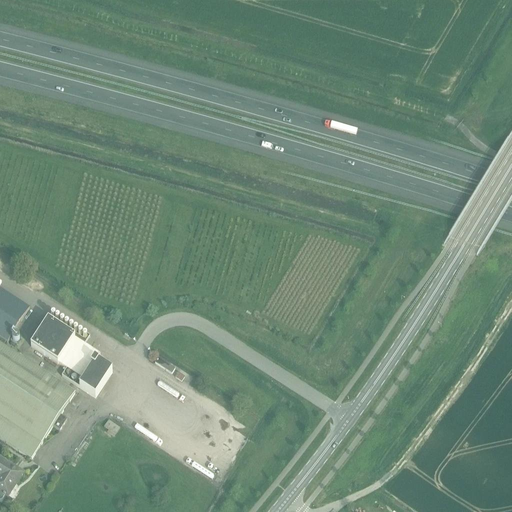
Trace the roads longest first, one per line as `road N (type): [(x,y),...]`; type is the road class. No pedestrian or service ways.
road 1 (motorway): [(0,69),(511,215)]
road 2 (motorway): [(511,185),(0,39)]
road 3 (secondary): [(277,511),(347,420),(511,166)]
road 4 (unknown): [(136,354),(222,415),(229,434),(217,456),(196,460),(174,451),(99,401)]
road 5 (track): [(511,300),(380,484)]
